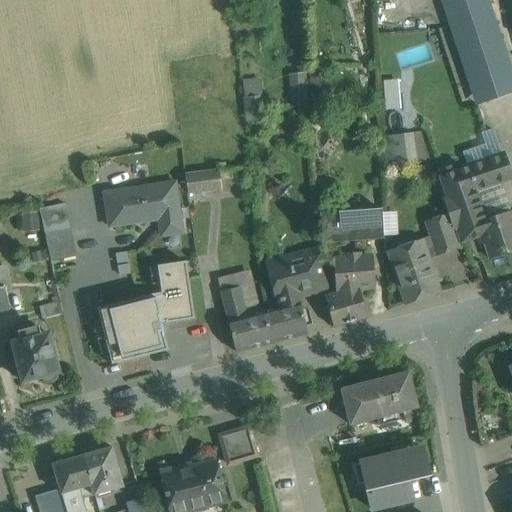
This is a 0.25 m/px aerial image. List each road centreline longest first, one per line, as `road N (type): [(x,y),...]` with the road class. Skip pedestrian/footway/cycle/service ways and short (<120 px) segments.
road 1 (tertiary): [(0,436),(444,316)]
road 2 (residential): [(444,316),(476,511)]
